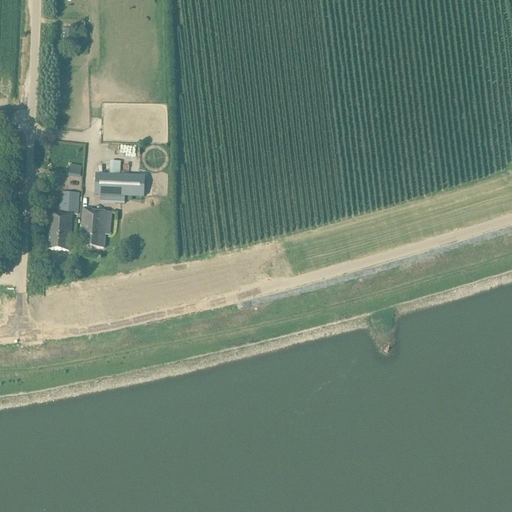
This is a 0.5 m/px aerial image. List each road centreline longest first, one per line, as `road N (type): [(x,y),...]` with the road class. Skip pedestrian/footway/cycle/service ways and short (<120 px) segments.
road 1 (unclassified): [(21,335),(197,306),(511,219)]
road 2 (unclassified): [(22,276),(34,0)]
